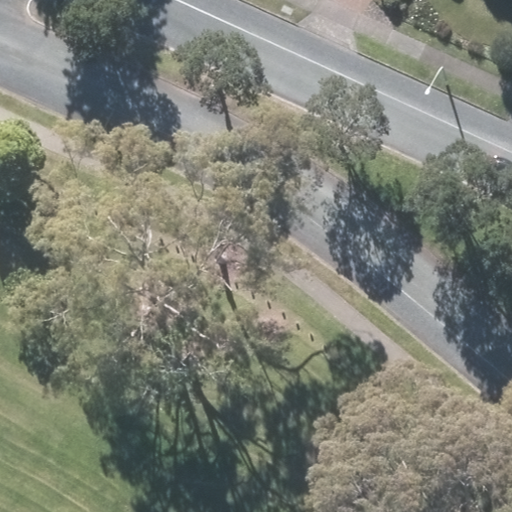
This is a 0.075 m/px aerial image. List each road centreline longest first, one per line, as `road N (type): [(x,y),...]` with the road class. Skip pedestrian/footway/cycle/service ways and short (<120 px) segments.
road 1 (tertiary): [(511,357),(279,167),(0,29)]
road 2 (tertiary): [(150,0),(511,167)]
